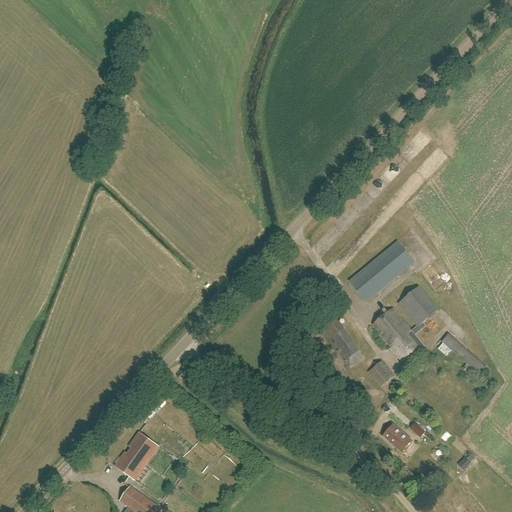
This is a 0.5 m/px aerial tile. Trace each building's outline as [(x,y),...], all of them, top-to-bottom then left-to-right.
[(419,153),(428,145),(420,137),(412,145),(419,153)] [(415,263),(399,242),(350,281),(366,302),(415,263)] [(437,286),(444,280),(433,266),(425,272),(437,286)] [(439,310),(420,287),(399,304),(416,325),(410,330),(393,308),(373,325),(392,349),(403,363),(424,346),(415,335),(425,326),(423,323),(439,310)] [(364,359),(331,310),(317,320),(351,368),(364,359)] [(459,326),(455,330),(460,336),(465,332),(459,326)] [(394,377),(382,361),(369,372),(381,387),(394,377)] [(427,432),(416,423),(411,429),(422,438),(427,432)] [(412,441),(394,425),(384,437),(402,452),(412,441)] [(126,452),(116,466),(135,480),(159,447),(140,433),(129,447),(132,449),(128,454),(126,452)] [(472,463),(466,457),(458,464),(464,471),(472,463)] [(161,511),(163,510),(130,487),(119,501),(134,511),(161,511)]
